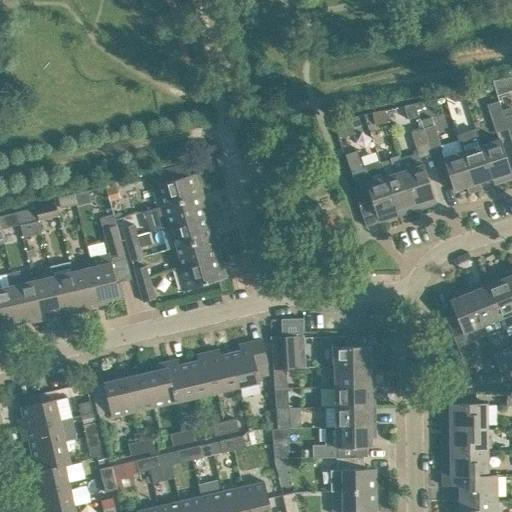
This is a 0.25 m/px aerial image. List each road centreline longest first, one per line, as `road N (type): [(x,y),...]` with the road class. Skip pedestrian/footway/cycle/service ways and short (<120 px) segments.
road 1 (residential): [(0,363),(268,299)]
road 2 (track): [(0,174),(219,125)]
road 3 (residential): [(413,511),(411,294)]
road 4 (residential): [(268,299),(219,125)]
road 5 (residential): [(268,299),(411,294)]
road 6 (residential): [(411,294),(442,249),(511,224)]
